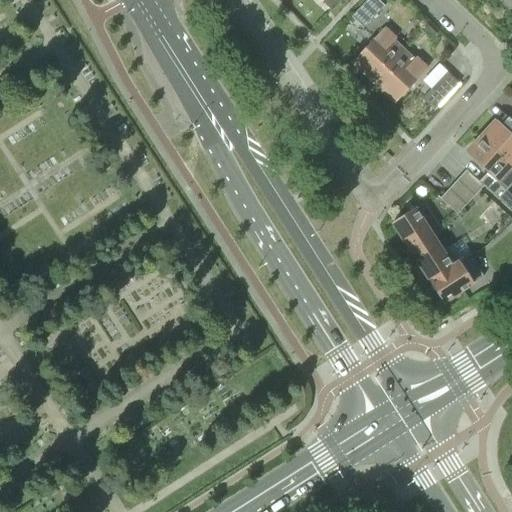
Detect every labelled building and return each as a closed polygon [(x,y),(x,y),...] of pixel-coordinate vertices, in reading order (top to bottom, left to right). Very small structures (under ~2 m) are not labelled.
[(338,1),(337,0),(327,0),(324,4),(330,9),(338,1)] [(378,0),(367,0),(352,17),(364,28),(384,6),(378,0)] [(374,82),(405,49),(383,29),(353,62),(374,82)] [(405,49),(374,82),(396,102),(427,70),(405,49)] [(447,72),(422,98),(434,110),(459,83),(447,72)] [(511,166),(511,134),(497,120),(482,137),(511,165),(511,166)] [(506,190),(497,181),(511,165),(482,137),(466,153),(487,173),(479,182),(484,186),(498,199),(506,190)] [(484,186),(479,182),(466,170),(458,180),(475,196),(484,186)] [(475,196),(458,180),(449,189),(466,205),(475,196)] [(466,205),(449,189),(440,199),(458,215),(466,205)] [(412,252),(433,238),(414,208),(393,222),(412,252)] [(460,262),(458,263),(449,248),(442,252),(433,238),(412,252),(431,281),(429,281),(430,282),(460,262)] [(443,303),(474,283),(460,262),(430,282),(443,303)]
